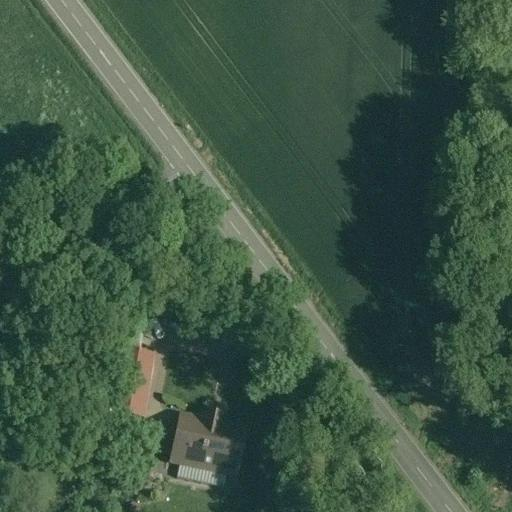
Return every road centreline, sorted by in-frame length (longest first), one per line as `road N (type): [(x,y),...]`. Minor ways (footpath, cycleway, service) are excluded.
road 1 (secondary): [(202,190),(447,511)]
road 2 (secondary): [(61,0),(202,190)]
road 3 (unclassified): [(202,190),(0,278)]
